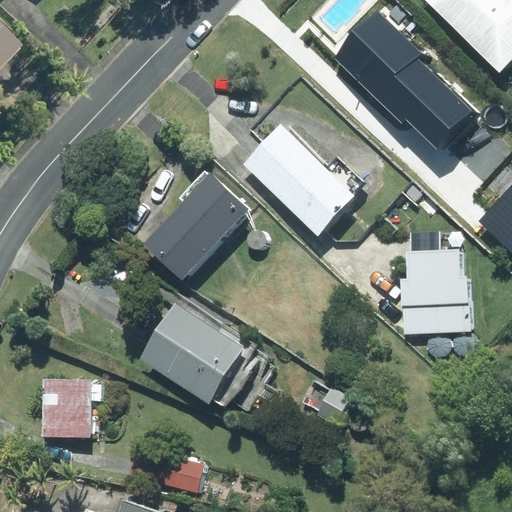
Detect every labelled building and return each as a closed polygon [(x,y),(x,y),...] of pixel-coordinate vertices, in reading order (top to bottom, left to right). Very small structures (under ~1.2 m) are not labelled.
[(491,40),(511,18),(511,0),(470,0),(451,20),(442,11),(434,19),(463,47),(469,41),(480,52),(490,61),(501,49),(491,40)] [(0,56),(13,43),(0,30),(0,56)] [(488,113),(453,82),(435,100),(427,91),(410,109),(419,117),(418,119),(452,151),(488,113)] [(331,170),(288,128),(249,169),(326,241),(364,201),(360,197),(369,187),(340,159),(331,170)] [(173,222),(215,177),(212,173),(184,203),(185,204),(171,219),(173,222)] [(190,285),(258,213),(217,175),(215,177),(173,222),(150,246),(190,285)] [(418,183),(408,194),(432,216),(442,205),(418,183)] [(396,205),(385,217),(402,231),(419,212),(406,201),(399,208),(396,205)] [(396,250),(376,233),(367,243),(387,260),(396,250)] [(472,250),(416,252),(417,279),(410,279),(412,335),(481,333),(479,277),(473,277),(472,250)] [(245,279),(229,261),(214,274),(230,292),(245,279)] [(511,330),(511,281),(485,310),(490,315),(484,321),(504,340),(511,330)] [(249,413),(276,371),(270,367),(273,362),(184,305),(148,362),(228,413),(235,404),(249,413)] [(104,405),(104,389),(95,389),(95,385),(47,385),(45,442),(94,443),(94,405),(104,405)] [(357,403),(334,391),(319,419),(342,431),(357,403)] [(383,420),(378,428),(391,437),(396,429),(383,420)] [(134,480),(201,496),(209,468),(141,450),(134,480)]
